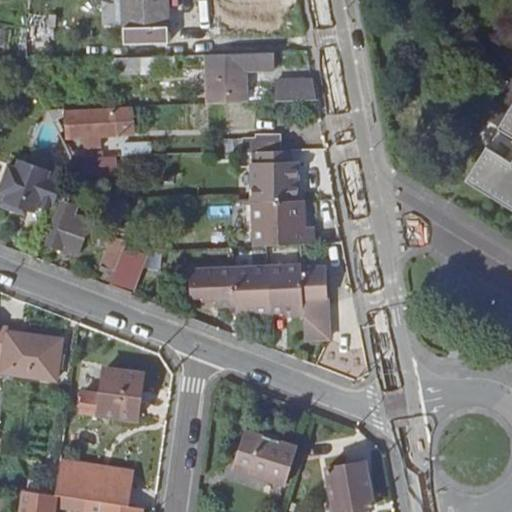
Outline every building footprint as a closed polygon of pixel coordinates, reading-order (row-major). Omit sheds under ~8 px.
[(169,0),(125,0),(128,45),(171,42),(169,0)] [(243,15),(214,20),(220,50),(249,45),(243,15)] [(223,55),(226,105),(262,103),(261,70),(279,69),(278,52),(223,55)] [(183,57),(154,58),(155,74),(185,73),(183,57)] [(279,82),(280,103),(321,101),(317,80),(279,82)] [(511,104),(502,120),(511,126),(511,151),(490,138),(468,173),(511,200),(511,104)] [(140,139),(140,114),(70,117),(72,141),(90,141),(91,151),(108,151),(108,140),(140,139)] [(246,153),(262,153),(285,152),(285,136),(259,137),(259,141),(245,142),(246,153)] [(131,147),(131,159),(155,157),(154,146),(131,147)] [(256,166),(258,202),(260,202),(305,199),(303,164),(295,164),(295,151),(285,152),(262,153),(262,166),(256,166)] [(81,157),(82,178),(118,176),(116,154),(81,157)] [(149,163),(136,162),(133,201),(147,202),(149,163)] [(70,176),(39,164),(37,168),(25,163),(22,170),(13,167),(3,193),(11,196),(6,208),(29,217),(31,212),(37,215),(40,208),(55,214),(70,176)] [(263,248),(321,245),(320,229),(313,229),(311,199),(305,199),(260,202),(263,248)] [(79,209),(63,203),(45,248),(62,254),(63,252),(79,258),(91,226),(76,219),(79,209)] [(157,214),(142,209),(129,242),(128,244),(144,250),(157,214)] [(117,273),(124,254),(128,244),(129,242),(116,237),(104,268),(117,273)] [(117,273),(113,284),(134,294),(147,262),(124,254),(117,273)] [(242,317),(292,315),(309,314),(309,319),(310,342),(336,340),(333,268),(307,269),(307,266),(196,271),(197,299),(208,299),(209,304),(221,303),(222,308),(242,308),(242,317)] [(62,342),(7,334),(3,374),(57,382),(62,342)] [(83,387),(80,412),(137,420),(144,375),(105,370),(102,389),(83,387)] [(287,486),(300,447),(249,430),(235,468),(287,486)] [(365,464),(326,471),(333,511),(352,511),(373,508),(365,464)] [(109,490),(60,482),(58,497),(104,504),(107,504),(109,490)] [(141,494),(109,490),(107,504),(139,509),(141,494)]
